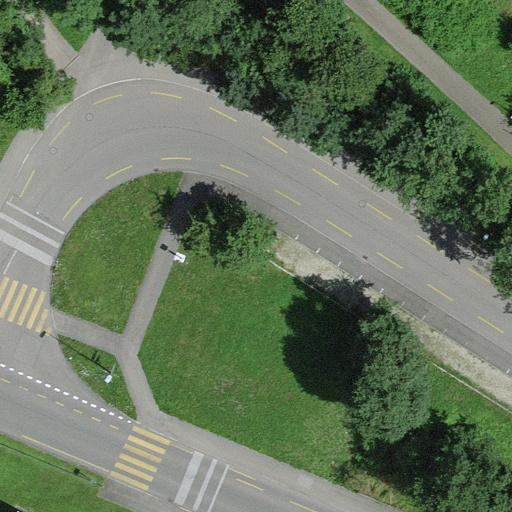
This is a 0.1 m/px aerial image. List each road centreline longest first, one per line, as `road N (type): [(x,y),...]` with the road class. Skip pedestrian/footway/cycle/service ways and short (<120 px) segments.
road 1 (motorway): [(0,218),(218,300),(511,454)]
road 2 (motorway): [(511,322),(261,189),(0,90)]
road 3 (unclassified): [(126,128),(208,143),(511,327)]
road 4 (tertiary): [(279,511),(0,396)]
road 5 (residential): [(511,150),(346,0)]
road 6 (unclassified): [(0,286),(78,152),(126,128)]
road 7 (unclassified): [(126,128),(25,0)]
